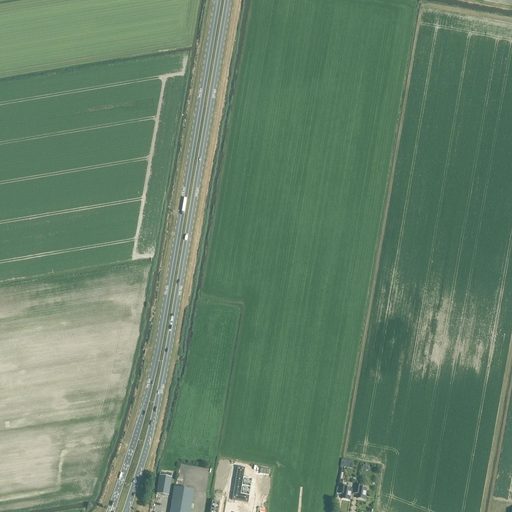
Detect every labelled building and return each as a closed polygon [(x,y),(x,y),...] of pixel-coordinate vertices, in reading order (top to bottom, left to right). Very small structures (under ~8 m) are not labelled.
[(341,465),(340,467),(348,468),(349,464),(353,465),(354,462),(342,459),(341,465)] [(237,467),(232,500),(248,503),(249,496),(240,495),(245,468),(237,467)] [(156,494),(169,496),(172,475),(160,473),(156,494)] [(174,485),(169,511),(190,511),(194,490),(182,488),(182,486),(174,485)] [(341,485),(339,494),(342,494),(343,495),(342,496),(342,499),(350,500),(352,489),(347,489),(347,487),(341,485)] [(362,488),(363,486),(356,485),(354,493),(357,494),(358,495),(357,496),(357,498),(365,500),(367,489),(362,488)] [(212,502),(210,511),(217,511),(219,503),(212,502)]
